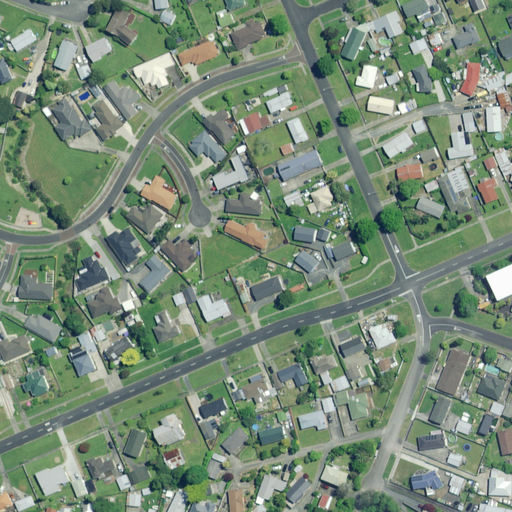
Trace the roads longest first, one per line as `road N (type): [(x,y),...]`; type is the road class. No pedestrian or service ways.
road 1 (residential): [(409,283),(245,341),(0,446)]
road 2 (residential): [(309,51),(409,283)]
road 3 (residential): [(12,238),(64,235),(91,219),(149,131)]
road 4 (residential): [(149,131),(196,90),(309,51)]
road 5 (residential): [(371,483),(419,359),(422,326)]
